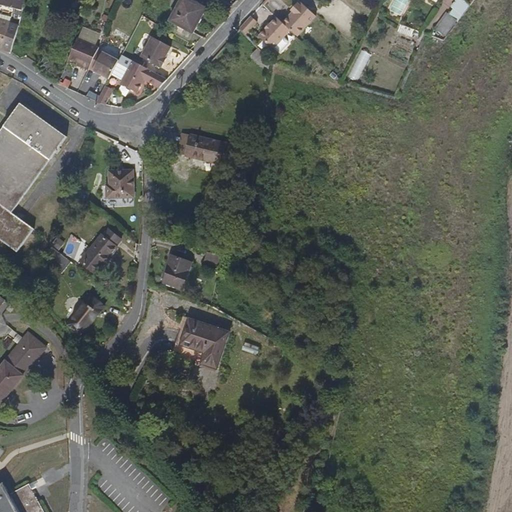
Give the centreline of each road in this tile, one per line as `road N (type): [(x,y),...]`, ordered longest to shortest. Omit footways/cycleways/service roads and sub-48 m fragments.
road 1 (residential): [(75,511),(78,384),(86,364),(121,336),(140,287),(149,160),(137,122)]
road 2 (residential): [(137,122),(249,0)]
road 3 (residential): [(0,60),(86,116),(117,128),(137,122)]
